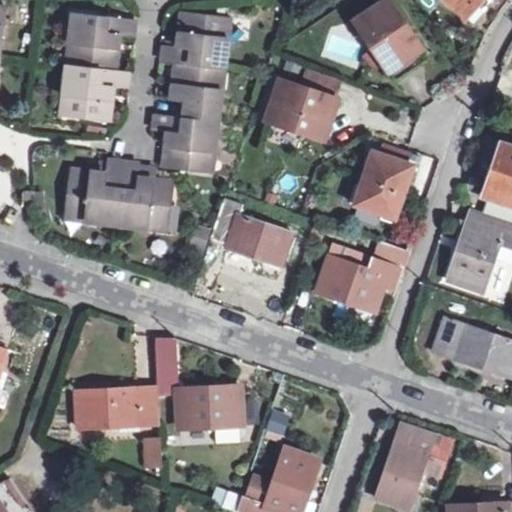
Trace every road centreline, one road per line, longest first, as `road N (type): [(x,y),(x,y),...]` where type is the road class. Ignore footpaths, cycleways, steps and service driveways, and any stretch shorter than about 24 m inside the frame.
road 1 (residential): [(0,255),(374,383)]
road 2 (residential): [(511,18),(374,383)]
road 3 (residential): [(374,383),(511,429)]
road 4 (residential): [(374,383),(332,511)]
